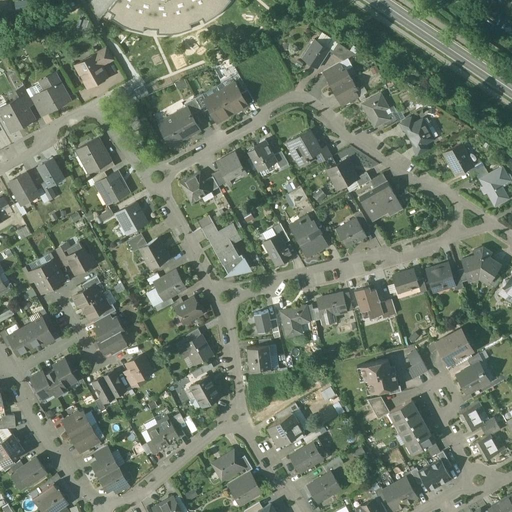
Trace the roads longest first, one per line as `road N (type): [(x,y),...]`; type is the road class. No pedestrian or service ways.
road 1 (residential): [(472,216),(337,129),(299,94),(157,178)]
road 2 (residential): [(217,297),(449,238),(472,216)]
road 3 (primary): [(511,93),(375,0)]
road 4 (residential): [(97,511),(11,375)]
road 5 (residential): [(116,511),(239,414)]
road 6 (residential): [(217,297),(157,178)]
